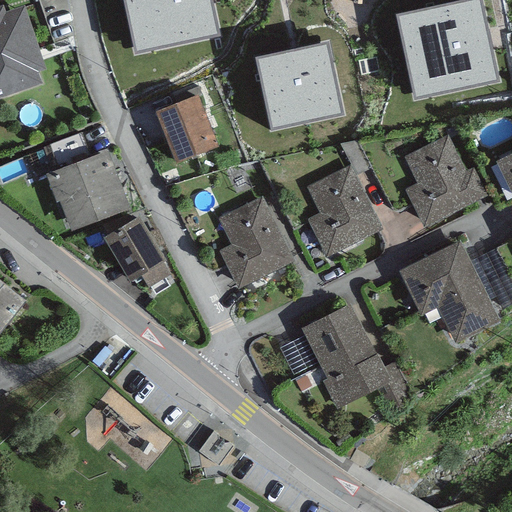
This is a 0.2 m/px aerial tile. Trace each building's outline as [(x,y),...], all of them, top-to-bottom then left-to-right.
[(3,0),(0,1),(0,92),(42,79),(38,68),(45,65),(24,1),(5,7),(3,0)] [(206,0),(121,0),(131,48),(212,29),(206,0)] [(280,23),(307,15),(302,0),(282,0),(274,2),(280,23)] [(483,2),(401,20),(417,99),(497,80),(483,2)] [(334,41),(253,59),(270,129),(348,112),(334,41)] [(198,89),(155,105),(175,158),(218,143),(198,89)] [(448,133),(404,155),(417,181),(406,187),(426,226),(487,194),(473,165),(466,169),(448,133)] [(108,147),(44,170),(65,228),(129,205),(108,147)] [(511,148),(496,157),(511,188),(511,148)] [(349,164),(306,186),(319,211),(308,217),(327,254),(381,226),(349,164)] [(262,194),(219,216),(232,241),(219,248),(238,286),(294,257),(262,194)] [(139,210),(104,231),(130,276),(166,256),(139,210)] [(437,304),(455,340),(499,318),(460,237),(399,267),(421,312),(437,304)] [(511,276),(497,283),(507,307),(511,304),(511,276)] [(0,327),(25,297),(3,278),(0,281),(0,327)] [(350,300),(301,325),(327,376),(323,379),(337,407),(391,379),(350,300)]
